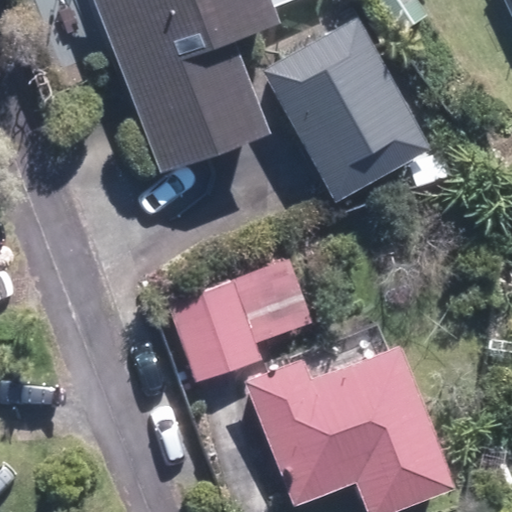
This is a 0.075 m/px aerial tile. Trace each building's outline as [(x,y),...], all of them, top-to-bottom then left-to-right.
[(84,0),(148,170),(258,130),(223,35),(265,19),(257,0),(84,0)] [(421,0),(371,0),(394,35),(429,12),(421,0)] [(428,141),(351,13),(252,72),(329,200),(428,141)] [(306,321),(282,256),(162,300),(192,380),(257,356),(251,342),(306,321)] [(294,356),(239,378),(289,502),(351,477),(365,511),(389,511),(447,489),(390,347),(304,381),(294,356)]
